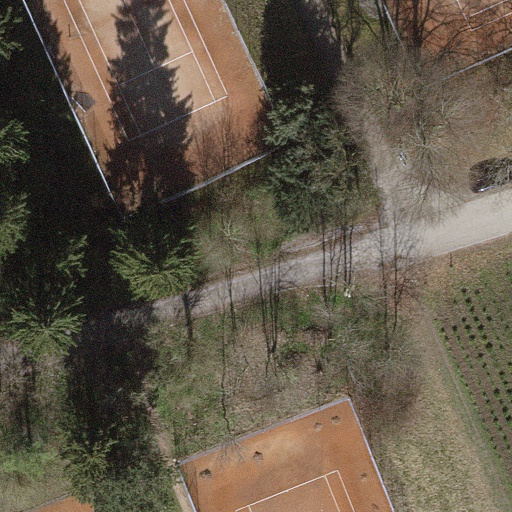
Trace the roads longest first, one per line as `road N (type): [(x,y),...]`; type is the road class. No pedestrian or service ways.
road 1 (track): [(343,260),(267,274),(0,360)]
road 2 (residential): [(511,203),(343,260)]
